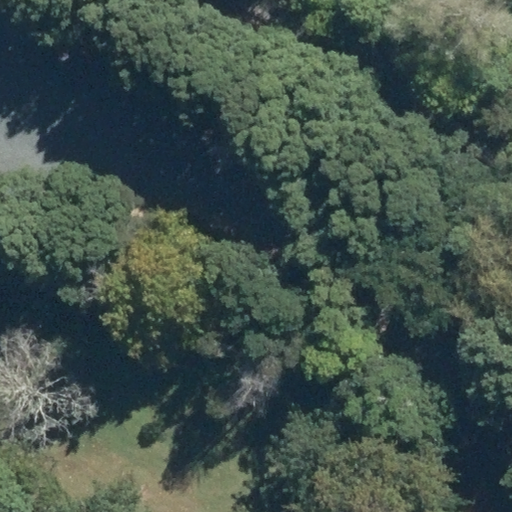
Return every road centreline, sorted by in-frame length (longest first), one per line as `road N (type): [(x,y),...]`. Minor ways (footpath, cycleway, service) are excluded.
road 1 (track): [(0,130),(264,172),(511,429)]
road 2 (track): [(247,0),(511,167)]
